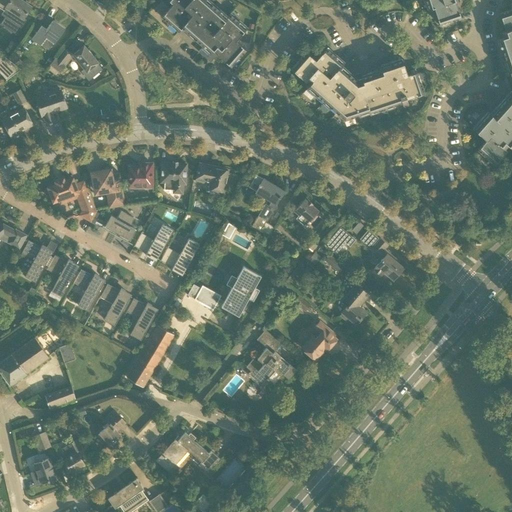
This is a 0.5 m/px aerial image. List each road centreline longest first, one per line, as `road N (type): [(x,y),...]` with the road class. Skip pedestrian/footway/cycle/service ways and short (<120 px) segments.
road 1 (residential): [(47,511),(127,463),(180,408),(256,435),(311,426),(449,266)]
road 2 (unclassified): [(124,56),(156,44),(216,86),(253,100),(295,24),(322,11),(337,15),(358,46),(398,27),(429,53),(478,40)]
road 3 (secondary): [(292,511),(482,296)]
road 4 (residential): [(365,203),(300,161),(258,147),(143,132)]
road 5 (unclassified): [(365,203),(395,170),(444,155),(448,102),(486,75),(478,40)]
road 6 (residential): [(143,132),(86,140),(0,177)]
